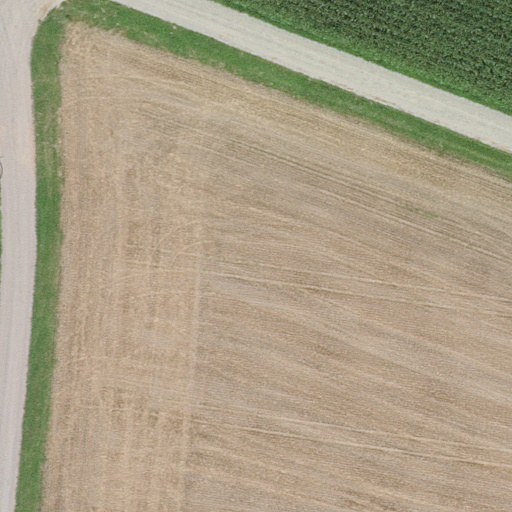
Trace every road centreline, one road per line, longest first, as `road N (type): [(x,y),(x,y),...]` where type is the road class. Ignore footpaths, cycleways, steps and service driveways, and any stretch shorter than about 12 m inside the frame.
road 1 (track): [(25,0),(13,40),(23,271),(0,496)]
road 2 (track): [(156,0),(511,136)]
